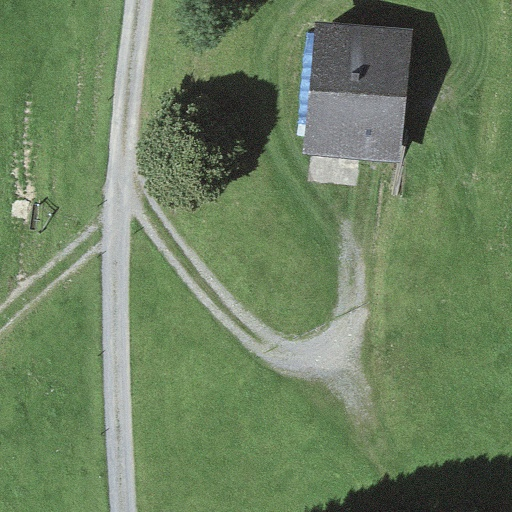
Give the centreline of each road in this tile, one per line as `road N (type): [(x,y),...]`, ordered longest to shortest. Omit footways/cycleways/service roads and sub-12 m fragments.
road 1 (track): [(123,511),(119,236),(139,0)]
road 2 (track): [(124,169),(177,256),(240,328),(286,357),(322,355),(348,333),(354,298),(330,195)]
road 3 (track): [(120,224),(0,319)]
